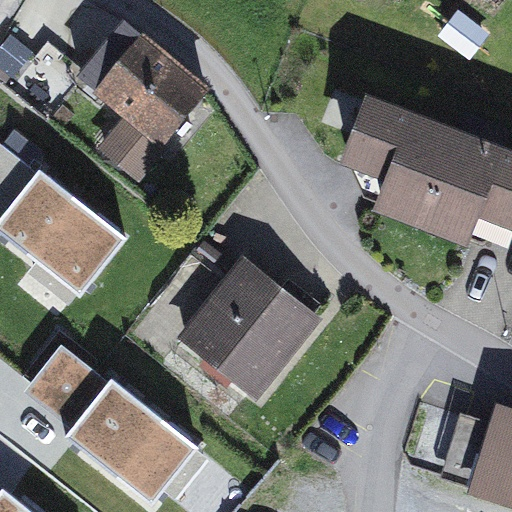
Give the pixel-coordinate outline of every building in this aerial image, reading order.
[(45,26),(56,10),(44,1),(32,18),(45,26)] [(107,149),(137,175),(207,91),(127,25),(83,78),(132,119),(107,149)] [(400,218),(421,226),(455,137),(372,105),(351,158),(383,170),(391,188),(384,205),(403,212),(400,218)] [(511,219),(511,158),(455,137),(421,226),(442,234),(444,228),(463,235),(469,218),(487,210),(511,219)] [(30,145),(0,182),(0,226),(75,290),(132,223),(30,145)] [(384,205),(391,188),(383,170),(351,158),(349,163),(364,197),(384,205)] [(483,243),(511,229),(511,219),(487,210),(469,218),(463,235),(483,243)] [(231,372),(255,391),(313,320),(311,318),(279,292),(246,266),(188,337),(213,356),(205,365),(224,380),(231,372)] [(311,318),(321,305),(289,280),(279,292),(311,318)] [(103,347),(42,424),(152,505),(207,432),(103,347)] [(499,433),(482,491),(511,499),(511,414),(505,412),(499,433)] [(449,481),(482,491),(499,433),(466,423),(449,481)] [(59,511),(0,463),(0,511),(59,511)]
